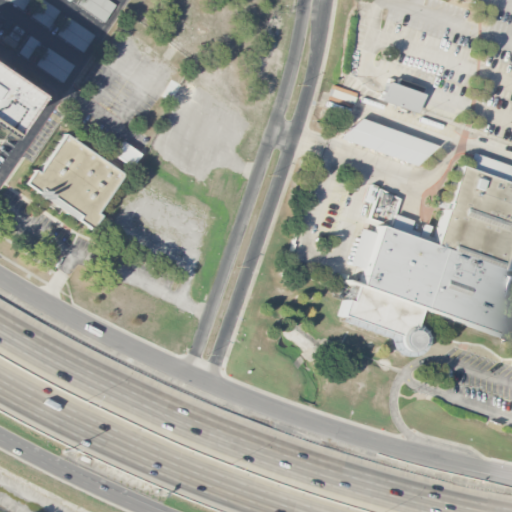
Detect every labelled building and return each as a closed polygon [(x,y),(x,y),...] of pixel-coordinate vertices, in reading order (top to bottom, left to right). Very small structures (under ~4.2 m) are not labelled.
[(4,0),(21,10),(27,0),(4,0)] [(59,11),(38,0),(37,0),(28,17),(49,29),(59,11)] [(79,0),(77,5),(105,21),(114,3),(108,0),(79,0)] [(82,52),(92,34),(64,18),(54,36),(82,52)] [(34,67),(62,82),(72,64),(44,48),(34,67)] [(0,70),(30,92),(0,134),(0,70)] [(377,100),(384,82),(418,93),(412,112),(377,100)] [(418,168),(426,143),(350,117),(342,143),(418,168)] [(22,182),(31,168),(36,172),(63,133),(120,173),(93,212),(97,215),(88,228),(22,182)] [(112,155),(130,167),(138,154),(120,143),(112,155)] [(394,334),(336,314),(347,283),(351,284),(372,225),(426,244),(454,165),(511,185),(511,294),(498,336),(416,307),(409,327),(410,327),(415,330),(417,335),(418,341),(415,346),(411,349),(406,351),(400,350),(396,347),(393,342),(393,336),(394,334)]
